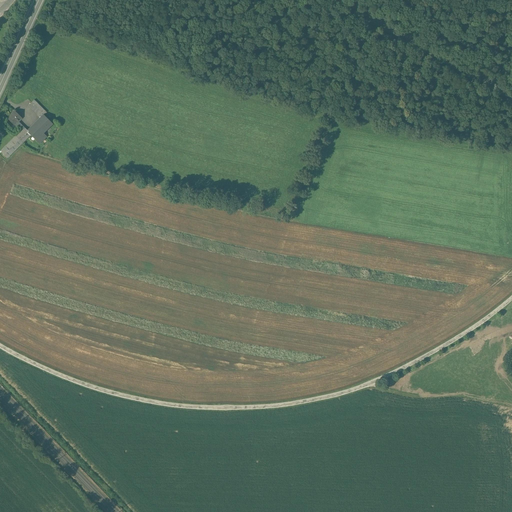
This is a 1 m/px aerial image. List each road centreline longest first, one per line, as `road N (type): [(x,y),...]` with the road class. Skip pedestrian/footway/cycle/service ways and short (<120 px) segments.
road 1 (unclassified): [(511,298),(386,380),(266,407),(124,394),(0,346)]
road 2 (secondary): [(341,0),(511,97)]
